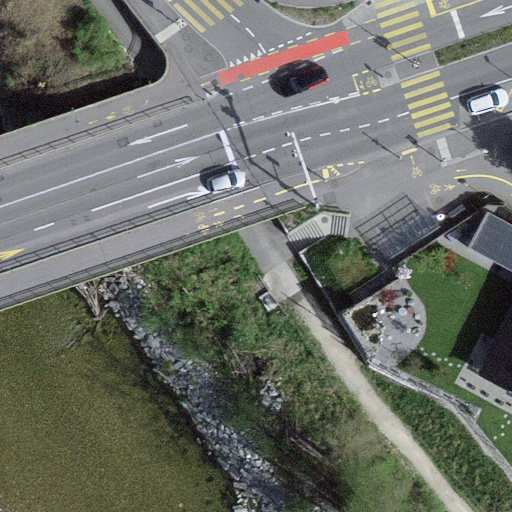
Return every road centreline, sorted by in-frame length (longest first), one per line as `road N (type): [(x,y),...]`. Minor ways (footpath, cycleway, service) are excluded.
road 1 (secondary): [(0,226),(305,121)]
road 2 (secondary): [(507,0),(405,36),(360,62),(305,121)]
road 3 (secondary): [(305,121),(425,96),(511,66)]
road 4 (residential): [(212,0),(270,57),(305,121)]
